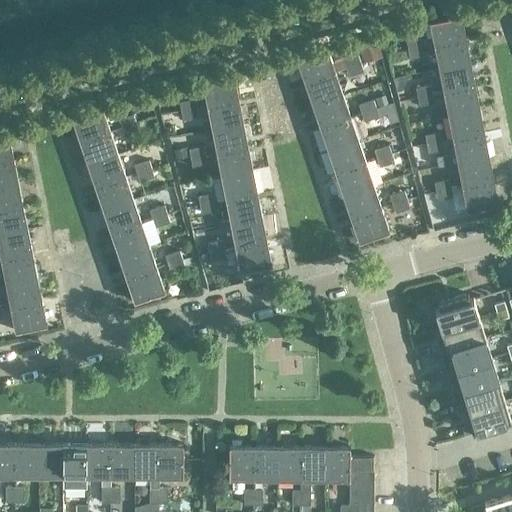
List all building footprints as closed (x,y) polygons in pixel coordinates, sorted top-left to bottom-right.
[(427,18),(432,42),(464,36),(459,12),(427,18)] [(368,66),(385,60),(377,34),(359,40),(368,66)] [(404,39),(406,48),(422,45),(420,36),(404,39)] [(432,42),(437,66),(469,59),(464,36),(432,42)] [(423,54),(422,45),(406,48),(408,57),(423,54)] [(344,66),(340,56),(330,60),(326,46),(294,57),(302,80),(333,69),(344,66)] [(344,66),(359,61),(355,51),(340,56),(344,66)] [(437,66),(441,89),(474,83),(469,59),(437,66)] [(359,61),(344,66),(347,76),(362,71),(359,61)] [(302,80),(310,103),(341,92),(333,69),(302,80)] [(200,79),(205,103),(237,96),(232,73),(200,79)] [(414,86),(415,95),(431,92),(429,83),(414,86)] [(441,89),(446,113),(478,106),(474,83),(441,89)] [(341,92),(310,103),(318,125),(349,115),(359,111),(356,102),(346,105),(341,92)] [(432,101),(431,92),(415,95),(417,104),(432,101)] [(205,103),(210,126),(242,120),(237,96),(205,103)] [(178,100),(180,109),(195,106),(193,97),(178,100)] [(359,111),(373,106),(371,97),(356,102),(359,111)] [(79,139),(110,128),(102,105),(71,116),(79,139)] [(195,106),(180,109),(181,118),(197,115),(195,106)] [(373,106),(359,111),(362,119),(376,114),(373,106)] [(446,113),(450,136),(483,130),(478,106),(446,113)] [(118,117),(120,126),(135,121),(132,112),(118,117)] [(318,125),(325,148),(357,137),(349,115),(318,125)] [(210,126),(214,150),(246,143),(242,120),(210,126)] [(138,129),(135,121),(120,126),(123,134),(138,129)] [(79,139),(86,161),(118,151),(110,128),(79,139)] [(451,160),(455,160),(488,153),(483,130),(450,136),(452,146),(449,146),(449,150),(421,156),(423,167),(452,162),(451,160)] [(425,142),(440,139),(438,130),(423,133),(425,142)] [(0,159),(13,157),(8,133),(0,134),(0,159)] [(325,148),(333,171),(364,160),(357,137),(325,148)] [(440,139),(425,142),(426,151),(441,148),(440,139)] [(371,147),(374,156),(389,151),(386,142),(371,147)] [(214,150),(219,173),(251,167),(246,143),(214,150)] [(187,147),(189,156),(204,153),(202,144),(187,147)] [(86,161),(94,184),(125,174),(118,151),(86,161)] [(392,160),(389,151),(374,156),(377,165),(392,160)] [(206,162),(204,153),(189,156),(191,165),(206,162)] [(455,160),(459,183),(492,177),(488,153),(455,160)] [(0,159),(0,183),(17,180),(13,157),(0,159)] [(133,163),(135,171),(150,166),(148,158),(133,163)] [(333,171),(341,193),(372,182),(364,160),(333,171)] [(153,175),(150,166),(135,171),(138,180),(153,175)] [(219,173),(224,197),(256,191),(251,167),(219,173)] [(94,184),(102,207),(133,197),(125,174),(94,184)] [(432,180),(434,189),(449,186),(447,177),(432,180)] [(492,177),(459,183),(464,207),(497,201),(492,177)] [(17,180),(0,183),(0,208),(22,204),(17,180)] [(341,193),(348,216),(380,205),(372,182),(341,193)] [(451,195),(449,186),(434,189),(435,198),(451,195)] [(387,193),(390,202),(405,197),(402,188),(387,193)] [(196,194),(198,203),(213,201),(211,191),(196,194)] [(224,197),(228,221),(260,214),(256,191),(224,197)] [(411,195),(405,197),(390,202),(393,211),(408,206),(408,208),(414,206),(411,195)] [(102,207),(109,230),(141,219),(133,197),(102,207)] [(213,201),(198,203),(200,213),(215,210),(213,201)] [(148,208),(150,217),(166,212),(163,203),(148,208)] [(0,208),(0,232),(27,228),(22,204),(0,208)] [(380,205),(348,216),(356,239),(388,228),(380,205)] [(168,221),(166,212),(150,217),(153,226),(168,221)] [(228,221),(233,244),(265,238),(260,214),(228,221)] [(141,219),(109,230),(117,253),(148,242),(141,219)] [(27,228),(0,232),(0,257),(31,251),(27,228)] [(265,238),(233,244),(237,268),(270,262),(265,238)] [(205,242),(207,251),(222,248),(221,239),(205,242)] [(117,253),(124,276),(156,265),(148,242),(117,253)] [(222,248),(207,251),(209,260),(224,257),(222,248)] [(163,254),(166,263),(180,258),(177,249),(163,254)] [(0,257),(0,260),(4,281),(36,275),(31,251),(0,257)] [(183,267),(180,258),(166,263),(168,272),(183,267)] [(156,265),(124,276),(132,299),(164,288),(156,265)] [(4,281),(9,305),(40,299),(36,275),(4,281)] [(440,326),(478,314),(472,295),(468,296),(467,293),(467,291),(436,301),(436,302),(437,302),(438,305),(434,306),(440,326)] [(493,301),(495,309),(505,306),(503,298),(493,301)] [(40,299),(9,305),(13,329),(45,322),(40,299)] [(505,306),(495,309),(498,317),(507,314),(505,306)] [(446,346),(446,347),(484,335),(478,314),(440,326),(443,337),(435,339),(438,348),(446,346)] [(484,335),(446,347),(449,358),(442,360),(444,369),(452,366),(452,368),(490,356),(484,335)] [(458,387),(459,388),(497,377),(490,356),(452,368),(456,378),(448,381),(451,390),(458,387)] [(465,408),(465,409),(503,397),(497,377),(459,388),(462,399),(454,402),(457,410),(465,408)] [(503,397),(465,409),(468,420),(460,422),(463,431),(471,429),(471,430),(509,418),(503,397)] [(0,472),(13,473),(13,440),(0,440),(0,472)] [(37,473),(37,440),(13,440),(13,473),(37,473)] [(61,473),(61,440),(37,440),(37,473),(61,473)] [(85,473),(85,441),(61,440),(61,473),(85,473)] [(109,473),(109,441),(85,441),(85,473),(100,473),(100,485),(110,485),(109,473)] [(133,473),(133,441),(109,441),(109,473),(133,473)] [(157,485),(157,441),(133,441),(133,473),(148,473),(148,485),(157,485)] [(166,485),(166,473),(181,473),(182,441),(157,441),(157,485),(166,485)] [(252,476),(252,444),(227,444),(226,476),(252,476)] [(252,476),(276,477),(276,444),(252,444),(252,476)] [(299,477),(300,444),(276,444),(276,477),(299,477)] [(299,477),(323,477),(324,444),(300,444),(299,477)] [(348,458),(348,448),(348,444),(324,444),(323,477),(348,477),(348,468),(348,458)] [(371,458),(348,458),(348,468),(371,468),(371,458)] [(371,468),(348,468),(348,477),(348,480),(371,481),(371,468)] [(371,481),(348,480),(348,493),(371,493),(371,481)] [(4,500),(13,500),(14,485),(4,485),(4,500)] [(23,485),(14,485),(13,500),(23,500),(23,485)] [(71,485),(61,485),(61,501),(71,501),(71,485)] [(100,501),(110,501),(110,485),(100,485),(100,501)] [(110,485),(110,501),(119,501),(119,485),(110,485)] [(148,501),(157,502),(157,485),(148,485),(148,501)] [(166,485),(157,485),(157,502),(166,502),(166,485)] [(241,503),(250,503),(251,487),(241,487),(241,503)] [(260,487),(251,487),(250,503),(260,503),(260,487)] [(290,503),(299,503),(299,487),(289,487),(290,503)] [(308,487),(299,487),(299,503),(308,503),(308,487)] [(348,493),(347,503),(347,505),(371,505),(371,493),(348,493)] [(510,511),(505,496),(487,502),(486,501),(486,502),(485,502),(487,511),(510,511)] [(339,503),(338,511),(347,511),(347,505),(347,503),(339,503)]
